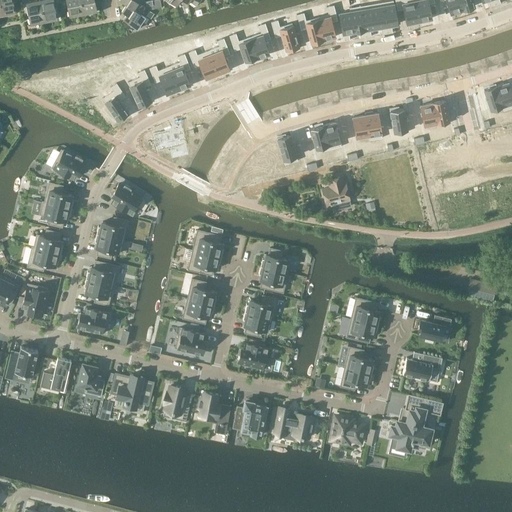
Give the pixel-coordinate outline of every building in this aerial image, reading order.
[(14,0),(0,0),(3,15),(17,12),(14,0)] [(32,24),(45,22),(40,0),(39,0),(27,3),(32,24)] [(54,0),(40,0),(45,22),(59,19),(54,0)] [(66,0),(70,16),(84,14),(81,0),(66,0)] [(95,0),(81,0),(84,14),(97,11),(95,0)] [(119,0),(126,4),(132,9),(137,2),(138,0),(119,0)] [(162,8),(160,0),(159,0),(153,1),(154,9),(162,8)] [(392,0),(391,0),(382,2),(387,33),(392,32),(391,25),(397,24),(392,0)] [(395,0),(397,10),(404,9),(407,23),(419,21),(414,0),(395,0)] [(414,0),(419,21),(431,18),(428,3),(435,2),(434,0),(414,0)] [(439,0),(440,1),(441,0),(446,0),(451,13),(463,9),(459,0),(439,0)] [(459,0),(463,9),(475,6),(472,0),(459,0)] [(125,14),(122,19),(136,29),(149,10),(137,2),(132,9),(126,4),(121,11),(125,14)] [(382,2),(371,4),(375,28),(381,27),(382,34),(387,33),(382,2)] [(328,14),(317,17),(323,39),(335,36),(331,22),(338,20),(334,4),(326,6),(328,14)] [(371,4),(360,6),(366,37),(371,36),(370,29),(375,28),(371,4)] [(360,6),(350,7),(354,31),(359,30),(361,38),(366,37),(360,6)] [(350,11),(339,13),(344,41),(350,40),(348,32),(354,31),(350,7),(349,7),(350,11)] [(304,12),(297,14),(301,30),(307,28),(311,43),(323,39),(317,17),(306,20),(304,12)] [(278,19),(270,21),(275,37),(281,35),(285,49),(290,48),(291,50),(299,48),(292,22),(279,26),(278,19)] [(261,33),(250,36),(258,61),(258,58),(269,54),(264,40),(270,38),(265,23),(258,25),(261,33)] [(236,33),(229,35),(234,50),(240,48),(245,62),(250,61),(250,63),(257,61),(258,61),(250,36),(239,40),(236,33)] [(219,45),(208,50),(218,76),(219,76),(219,75),(226,73),(225,71),(229,69),(224,55),(230,52),(224,37),(217,40),(219,45)] [(195,49),(188,52),(194,67),(200,64),(206,78),(217,74),(218,76),(208,50),(197,54),(195,49)] [(180,61),(169,65),(179,92),(180,91),(187,88),(186,86),(190,85),(184,71),(191,68),(185,53),(178,56),(180,61)] [(156,65),(149,67),(155,82),(161,80),(167,94),(171,92),(172,94),(179,91),(179,92),(169,65),(158,70),(156,65)] [(140,76),(128,82),(140,108),(148,104),(147,102),(152,100),(145,86),(151,83),(144,69),(138,72),(140,76)] [(496,83),(495,83),(504,110),(511,107),(511,95),(508,82),(496,86),(496,83)] [(113,91),(102,98),(118,122),(126,117),(124,115),(129,112),(120,100),(126,96),(117,83),(111,87),(113,91)] [(488,88),(484,90),(491,112),(502,108),(503,110),(504,110),(495,83),(495,84),(488,86),(488,88)] [(445,100),(433,102),(437,125),(450,123),(445,100)] [(433,102),(420,105),(425,128),(437,125),(433,102)] [(398,106),(390,108),(394,134),(408,132),(403,108),(399,109),(398,106)] [(365,112),(370,140),(382,138),(377,112),(373,113),(373,111),(365,112)] [(365,115),(353,117),(357,140),(369,137),(369,140),(370,140),(365,112),(364,112),(365,115)] [(322,122),(329,149),(341,146),(335,121),(323,125),(322,122)] [(315,127),(310,128),(317,153),(329,149),(322,122),(321,122),(321,123),(314,125),(315,127)] [(285,134),(277,136),(284,164),(298,160),(290,135),(286,136),(285,134)] [(53,148),(45,163),(52,166),(51,167),(73,179),(76,173),(79,174),(86,162),(82,160),(82,158),(76,154),(75,156),(61,149),(60,151),(53,148)] [(398,174),(394,157),(351,167),(353,177),(342,179),(341,175),(316,181),(320,196),(328,194),(330,201),(356,195),(356,194),(355,194),(354,189),(378,183),(382,200),(381,201),(383,213),(389,211),(391,217),(407,214),(406,210),(411,208),(407,195),(403,196),(401,188),(406,186),(402,173),(398,174)] [(44,201),(44,202),(71,208),(73,200),(70,200),(72,195),(61,192),(63,185),(49,182),(44,201)] [(115,197),(111,203),(132,215),(143,197),(131,190),(130,190),(131,188),(124,184),(123,186),(119,183),(112,195),(115,197)] [(43,201),(39,214),(49,217),(48,223),(62,227),(64,220),(66,220),(67,215),(70,216),(71,208),(44,202),(44,201),(43,201)] [(374,202),(366,204),(367,210),(375,208),(375,207),(377,207),(376,201),(374,202)] [(98,226),(96,234),(121,239),(124,240),(128,220),(114,217),(112,224),(102,221),(101,226),(98,226)] [(34,246),(33,247),(61,253),(63,245),(60,245),(61,240),(59,239),(61,232),(46,229),(45,236),(37,234),(34,245),(34,246)] [(197,229),(192,249),(221,256),(223,248),(220,248),(222,243),(220,242),(221,235),(197,229)] [(96,234),(94,241),(97,242),(96,247),(98,248),(96,255),(111,258),(112,251),(121,253),(124,240),(121,239),(96,234)] [(32,246),(27,266),(43,271),(45,263),(50,264),(55,265),(56,261),(57,261),(59,261),(61,253),(33,247),(34,246),(32,246)] [(262,258),(260,266),(287,272),(291,260),(282,258),(284,251),(270,247),(268,254),(266,254),(265,259),(262,258)] [(192,249),(188,269),(212,275),(212,274),(214,268),(215,268),(217,263),(220,264),(221,256),(192,249)] [(88,271),(86,279),(110,284),(113,285),(113,286),(115,286),(119,266),(95,260),(94,266),(94,267),(92,266),(91,271),(90,271),(88,271)] [(260,266),(258,274),(261,275),(260,279),(262,280),(260,287),(283,292),(287,272),(260,266)] [(1,278),(0,279),(0,302),(3,304),(4,302),(10,305),(16,292),(10,289),(14,281),(10,280),(2,275),(1,278)] [(192,278),(187,298),(214,304),(216,297),(215,296),(213,296),(214,291),(212,290),(204,289),(206,282),(192,278)] [(86,279),(84,286),(87,287),(86,292),(96,295),(94,302),(108,305),(113,286),(113,285),(110,284),(86,279)] [(27,283),(22,307),(29,309),(28,312),(41,315),(48,288),(27,283)] [(478,295),(480,285),(470,283),(469,283),(467,293),(478,296),(478,295)] [(246,304),(244,311),(272,318),(271,318),(273,319),(278,299),(262,295),(260,302),(250,299),(249,304),(246,304)] [(356,297),(351,317),(378,323),(380,315),(377,315),(378,310),(376,309),(378,302),(356,297)] [(187,298),(182,318),(205,323),(206,316),(208,317),(210,312),(213,312),(214,304),(187,298)] [(81,313),(77,326),(105,333),(110,312),(86,307),(84,313),(84,314),(81,313)] [(244,311),(242,319),(245,320),(244,325),(246,326),(244,333),(259,336),(260,330),(260,329),(269,331),(271,320),(271,318),(272,318),(244,311)] [(420,319),(418,329),(420,330),(419,334),(430,336),(441,339),(443,326),(449,327),(451,318),(434,314),(433,321),(433,322),(420,319)] [(351,317),(346,337),(353,338),(369,342),(370,335),(372,335),(373,331),(376,331),(378,323),(351,317)] [(180,327),(175,347),(187,350),(186,352),(193,353),(193,352),(202,354),(204,347),(205,341),(202,340),(203,333),(180,327)] [(241,348),(238,362),(265,368),(270,348),(246,342),(245,349),(241,348)] [(7,369),(5,377),(13,379),(15,371),(32,375),(38,350),(21,346),(20,348),(17,362),(12,361),(9,360),(7,369)] [(349,346),(345,366),(372,372),(374,365),(371,364),(372,359),(362,357),(363,350),(349,346)] [(406,357),(402,373),(403,374),(403,373),(406,374),(406,375),(407,375),(407,374),(410,375),(410,376),(411,376),(411,375),(420,377),(420,378),(421,378),(421,377),(424,378),(424,379),(425,380),(425,378),(428,379),(429,380),(432,367),(437,368),(440,357),(423,353),(422,361),(408,358),(407,358),(406,357)] [(41,384),(40,386),(41,386),(41,384),(59,389),(59,391),(66,392),(69,377),(67,377),(71,360),(61,357),(58,357),(57,359),(54,374),(44,371),(41,384)] [(79,378),(78,384),(79,385),(85,386),(84,388),(86,388),(85,392),(101,396),(105,380),(104,380),(100,379),(99,379),(98,379),(99,377),(99,375),(95,374),(96,369),(97,366),(83,363),(81,369),(82,369),(81,371),(80,377),(79,378)] [(345,366),(340,386),(354,389),(356,382),(366,385),(367,380),(370,380),(372,372),(345,366)] [(115,373),(111,392),(117,394),(117,397),(124,399),(123,401),(125,401),(124,405),(135,407),(137,402),(145,403),(148,404),(153,382),(142,379),(143,377),(131,374),(130,376),(115,373)] [(166,392),(164,403),(166,403),(165,410),(171,411),(172,412),(171,417),(186,421),(187,419),(192,397),(187,395),(185,395),(186,389),(170,385),(169,393),(166,392)] [(200,396),(198,409),(200,409),(199,414),(205,415),(204,420),(205,421),(205,419),(216,421),(216,423),(220,423),(220,424),(223,425),(223,424),(227,425),(230,408),(219,405),(220,400),(217,399),(218,394),(203,391),(202,396),(200,396)] [(441,412),(443,404),(443,401),(408,393),(404,409),(409,410),(408,415),(408,416),(407,416),(403,415),(401,421),(399,420),(399,421),(397,420),(396,423),(395,426),(391,425),(389,434),(399,436),(398,439),(397,445),(396,448),(409,450),(410,445),(425,448),(426,442),(428,443),(432,428),(421,426),(424,411),(440,414),(441,412)] [(234,421),(243,423),(241,430),(249,431),(251,431),(251,433),(261,435),(266,406),(253,403),(253,401),(245,400),(243,407),(237,406),(234,421)] [(280,407),(275,432),(284,434),(286,424),(296,425),(295,434),(301,435),(301,436),(303,436),(303,435),(309,437),(312,422),(311,422),(312,416),(289,412),(289,408),(280,407)] [(335,418),(331,439),(348,442),(350,436),(361,438),(364,424),(357,423),(352,422),(353,419),(335,415),(335,418)] [(370,428),(366,444),(371,445),(375,429),(370,428)]
